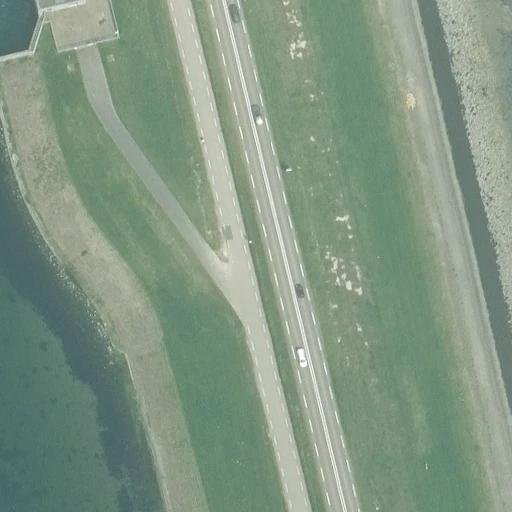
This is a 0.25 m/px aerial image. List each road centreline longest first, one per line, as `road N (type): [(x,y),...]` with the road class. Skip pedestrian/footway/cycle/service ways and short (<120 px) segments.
road 1 (primary): [(222,0),(343,511)]
road 2 (unclassified): [(297,511),(177,0)]
